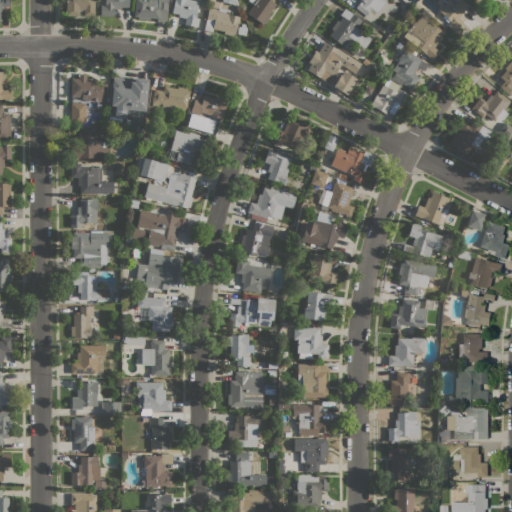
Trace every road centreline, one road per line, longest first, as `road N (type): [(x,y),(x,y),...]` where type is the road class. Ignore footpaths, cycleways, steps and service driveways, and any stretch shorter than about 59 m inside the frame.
road 1 (tertiary): [(356,511),(361,304),(380,223),(408,151),(446,88),(511,15)]
road 2 (residential): [(197,511),(194,314),(229,156),(314,0)]
road 3 (residential): [(39,511),(39,0)]
road 4 (tertiary): [(408,151),(211,61),(104,45),(0,44)]
